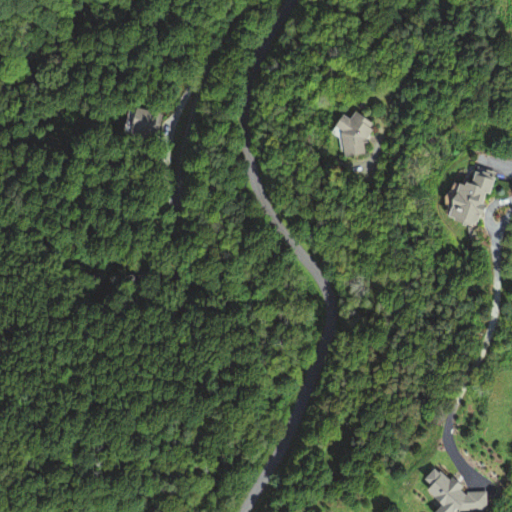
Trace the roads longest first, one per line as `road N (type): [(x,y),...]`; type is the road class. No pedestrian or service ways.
road 1 (residential): [(289,0),(248,83),(245,127),(259,192),(322,280),(330,317),(308,388),(241,511)]
road 2 (residential): [(511,208),(496,239),(490,328),(455,401)]
